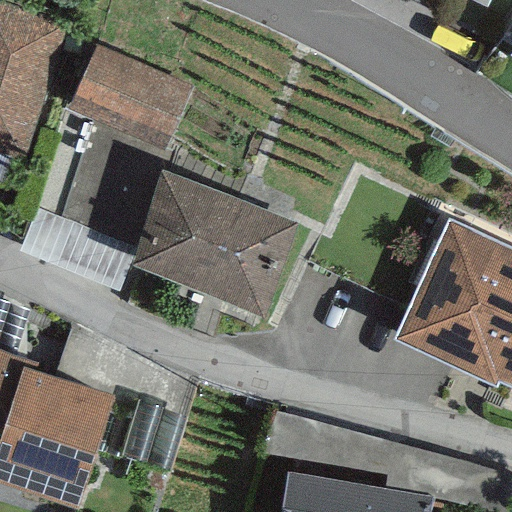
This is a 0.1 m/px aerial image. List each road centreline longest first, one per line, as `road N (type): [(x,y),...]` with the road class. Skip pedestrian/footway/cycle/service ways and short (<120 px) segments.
road 1 (residential): [(0,254),(152,339),(270,382),(511,447)]
road 2 (residential): [(252,0),(382,61),(511,145)]
